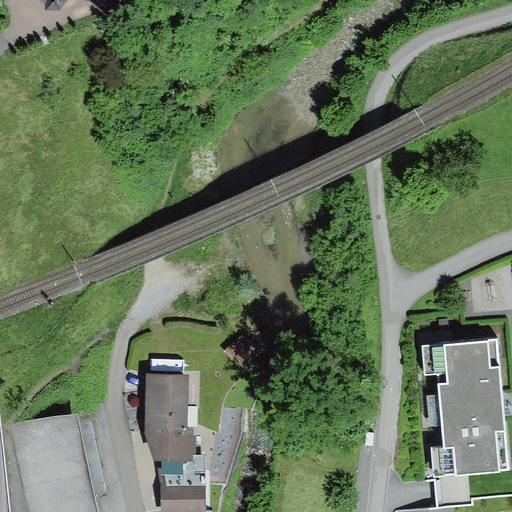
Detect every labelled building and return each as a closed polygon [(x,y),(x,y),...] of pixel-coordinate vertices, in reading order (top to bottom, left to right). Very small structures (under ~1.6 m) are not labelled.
[(41,0),(45,3),(46,12),(60,12),(69,0),(89,0),(111,17),(124,0),(41,0)] [(246,333),(227,350),(246,370),(264,353),(246,333)] [(500,339),(421,346),(423,375),(439,374),(446,448),(431,450),(434,481),(511,473),(511,471),(506,411),(500,339)] [(190,377),(147,375),(146,433),(155,463),(193,464),(193,456),(193,427),(198,428),(198,407),(189,406),(190,377)] [(98,511),(80,415),(19,427),(35,511),(98,511)] [(155,463),(162,487),(207,487),(206,456),(193,456),(193,464),(155,463)] [(206,511),(207,487),(162,487),(161,511),(206,511)]
